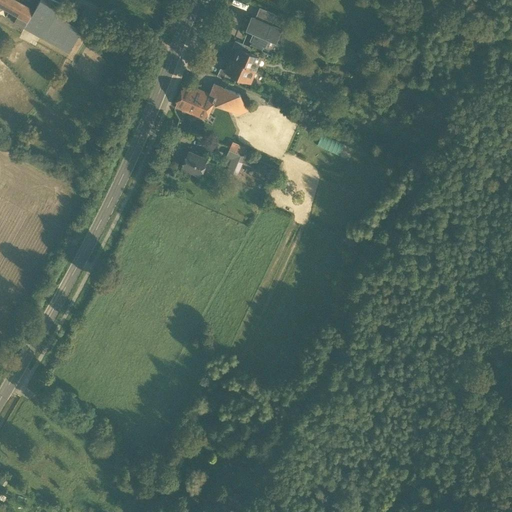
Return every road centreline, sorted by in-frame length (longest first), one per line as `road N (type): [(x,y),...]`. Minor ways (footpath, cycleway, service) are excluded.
road 1 (secondary): [(0,400),(121,179),(193,0)]
road 2 (track): [(511,402),(460,511)]
